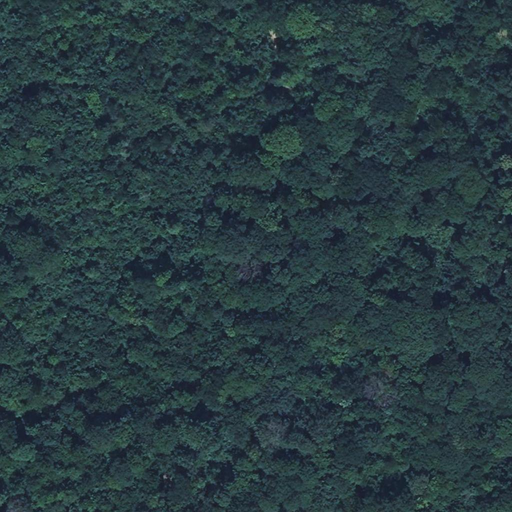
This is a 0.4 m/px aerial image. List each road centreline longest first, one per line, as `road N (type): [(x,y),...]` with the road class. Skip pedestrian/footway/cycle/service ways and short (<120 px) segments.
road 1 (track): [(430,511),(394,389),(344,304),(273,0)]
road 2 (track): [(0,401),(74,511)]
